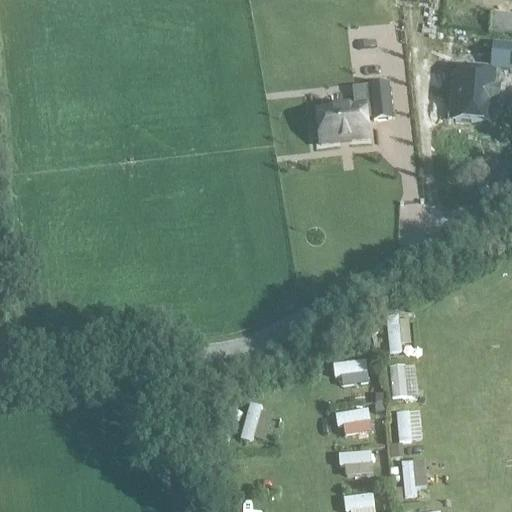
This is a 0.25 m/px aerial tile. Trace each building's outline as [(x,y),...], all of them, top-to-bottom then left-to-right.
[(511,45),(495,44),(490,71),(511,73),(511,45)] [(493,88),(494,76),(460,73),(455,123),(490,126),(491,112),(498,112),(500,88),(493,88)] [(321,147),(367,142),(365,118),(373,117),(373,123),(391,121),(388,88),(354,92),(356,109),(317,113),(321,147)] [(393,331),(394,364),(416,363),(414,330),(393,331)] [(370,385),(350,387),(352,412),(372,411),(370,385)] [(403,385),(403,402),(414,402),(415,386),(403,385)] [(376,406),(382,406),(385,406),(384,397),(375,398),(376,406)] [(382,406),(376,406),(375,407),(375,415),(383,415),(382,406)] [(238,424),(242,417),(234,412),(230,420),(238,424)] [(370,425),(342,426),(343,448),(371,447),(370,425)] [(388,448),(389,460),(404,459),(402,446),(388,448)] [(378,467),(344,468),(345,482),(357,481),(357,492),(379,491),(378,467)] [(243,471),(242,499),(260,500),(261,471),(243,471)] [(403,505),(401,491),(392,492),(393,506),(403,505)] [(234,492),(224,493),(226,501),(235,500),(234,492)]
